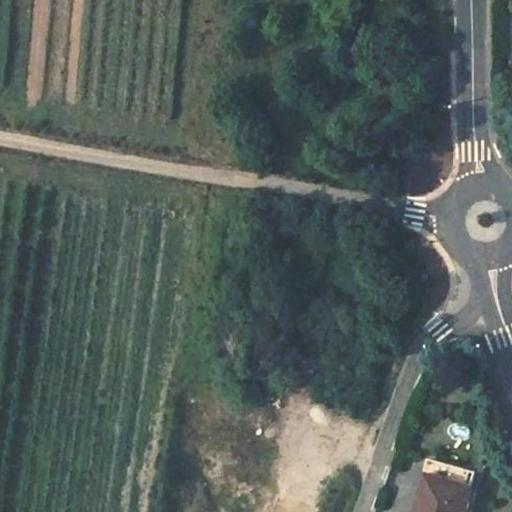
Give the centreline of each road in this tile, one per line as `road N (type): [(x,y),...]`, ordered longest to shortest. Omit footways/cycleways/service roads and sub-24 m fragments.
road 1 (residential): [(435,223),(0,142)]
road 2 (unclassified): [(492,297),(419,349),(364,511)]
road 3 (tertiary): [(478,169),(468,0)]
